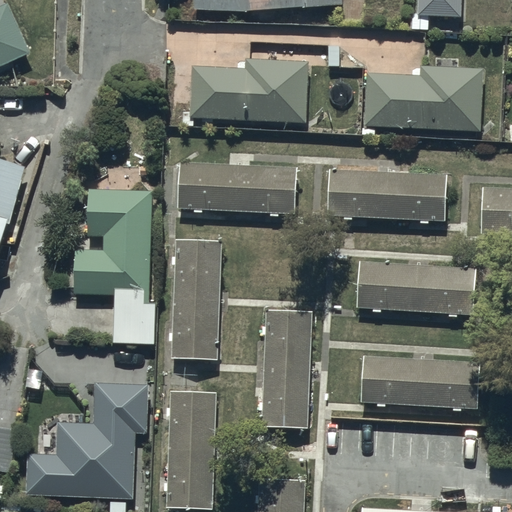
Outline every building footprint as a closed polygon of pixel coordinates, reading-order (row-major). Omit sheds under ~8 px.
[(197,0),(197,8),(248,10),(344,3),(344,0),(197,0)] [(463,0),(422,0),(422,13),(463,15),(463,0)] [(0,67),(33,52),(10,2),(0,6),(0,67)] [(248,66),(194,65),(193,117),(309,120),(311,60),(248,59),(248,66)] [(422,75),(370,72),(367,124),(482,130),(486,68),(423,65),(422,75)] [(0,270),(28,164),(0,156),(0,270)] [(299,165),(182,162),(181,207),(273,209),(273,216),(281,216),(281,213),(298,213),(299,165)] [(448,174),(333,168),(331,214),(446,220),(448,174)] [(511,187),(486,186),(484,233),(511,234),(511,187)] [(154,189),(92,188),(91,233),(106,233),(106,248),(80,248),(79,294),(117,294),(116,341),(158,342),(158,300),(152,300),(154,189)] [(225,239),(179,237),(175,357),(221,358),(225,239)] [(478,268),(363,261),(360,307),(475,315),(478,268)] [(313,309),(269,308),(266,425),(311,426),(313,309)] [(483,360),(366,355),(364,401),(481,406),(483,360)] [(151,382),(97,379),(95,423),(60,421),(58,453),(29,452),(27,495),(138,500),(141,432),(149,433),(151,382)] [(219,391),(171,390),(167,507),(216,509),(219,391)] [(0,476),(13,479),(21,431),(0,426),(0,476)] [(308,511),(310,480),(263,477),(261,511),(308,511)]
